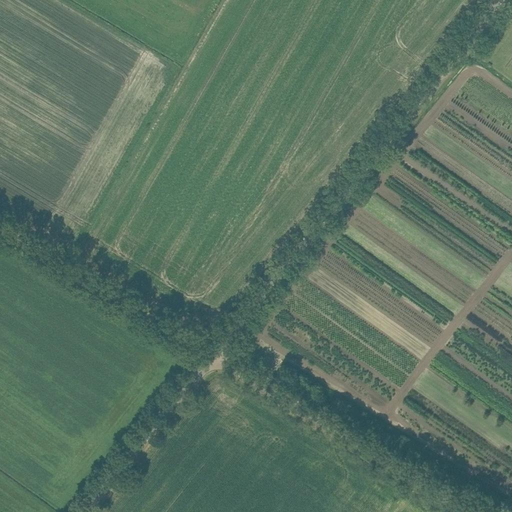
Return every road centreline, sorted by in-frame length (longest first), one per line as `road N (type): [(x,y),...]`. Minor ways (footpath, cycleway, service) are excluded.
road 1 (tertiary): [(218,358),(504,0)]
road 2 (unclassified): [(472,511),(218,358)]
road 3 (tertiary): [(92,511),(218,358)]
